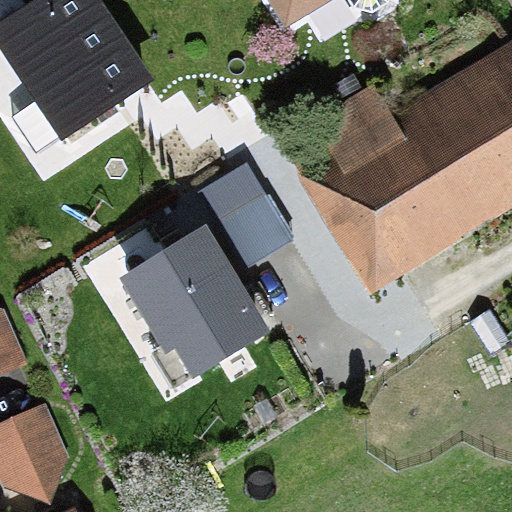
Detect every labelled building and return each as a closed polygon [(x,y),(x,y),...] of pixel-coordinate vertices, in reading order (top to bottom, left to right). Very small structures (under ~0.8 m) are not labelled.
[(278,0),(288,16),(313,0),(348,0),(353,8),(372,12),(387,3),(388,0),(278,0)] [(372,89),(315,123),(335,157),(303,177),(360,269),(511,176),(511,47),(392,122),(372,89)] [(202,239),(131,282),(169,345),(178,340),(196,369),(258,331),(202,239)] [(0,370),(20,362),(0,317),(0,370)] [(0,467),(7,484),(47,498),(62,458),(41,410),(0,428),(0,467)]
